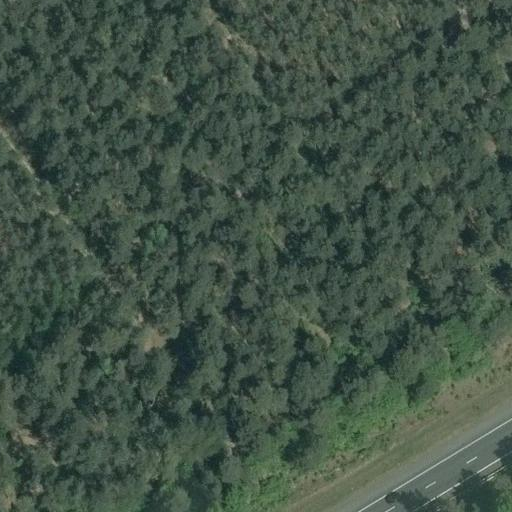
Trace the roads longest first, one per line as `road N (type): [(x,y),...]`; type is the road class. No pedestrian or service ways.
road 1 (track): [(114,290),(441,45),(452,17),(446,0)]
road 2 (track): [(0,459),(93,432),(143,345),(135,319),(0,134)]
road 3 (motorway): [(511,434),(383,511)]
